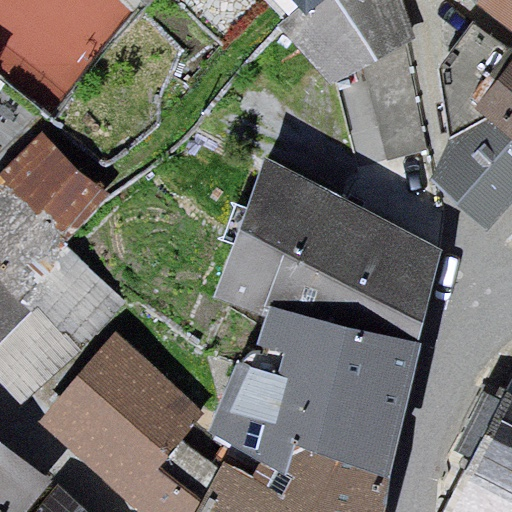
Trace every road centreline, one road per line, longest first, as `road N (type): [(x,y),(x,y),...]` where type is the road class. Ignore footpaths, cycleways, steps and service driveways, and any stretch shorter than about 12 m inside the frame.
road 1 (residential): [(428,0),(448,239),(475,280)]
road 2 (residential): [(475,280),(421,511)]
road 3 (residential): [(0,389),(118,511)]
